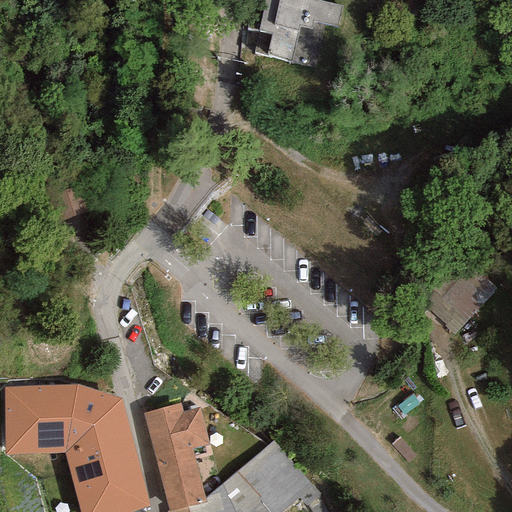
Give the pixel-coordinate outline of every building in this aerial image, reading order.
[(347,12),(290,0),(285,0),(277,37),(320,47),(323,32),(342,36),(347,12)] [(78,189),(52,197),(61,223),(86,215),(78,189)] [(493,286),(461,257),(421,301),(453,330),(493,286)] [(77,385),(4,388),(5,456),(64,453),(79,511),(130,511),(149,507),(120,400),(77,385)] [(180,403),(142,413),(168,511),(207,501),(206,498),(191,449),(210,444),(198,408),(182,411),(180,403)] [(321,496),(272,439),(206,498),(207,501),(168,511),(166,511),(165,511),(283,511),(299,499),(306,508),(321,496)]
